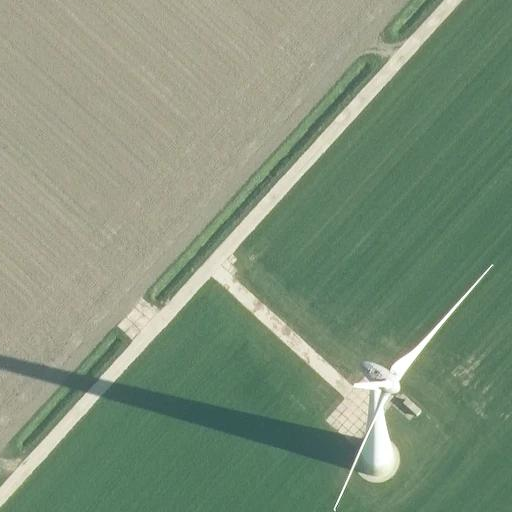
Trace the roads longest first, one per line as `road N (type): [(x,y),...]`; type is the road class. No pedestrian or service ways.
road 1 (track): [(456,0),(0,500)]
road 2 (track): [(214,266),(355,392)]
